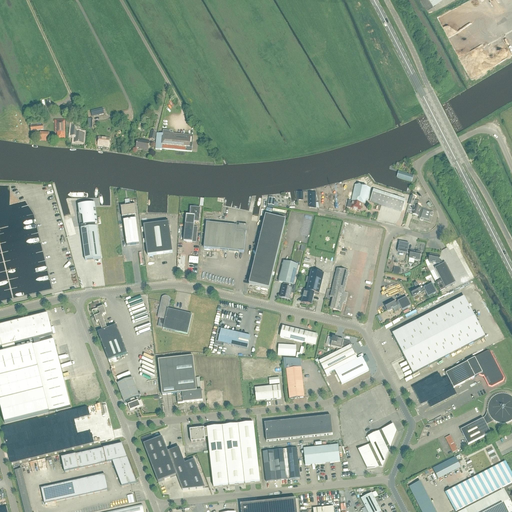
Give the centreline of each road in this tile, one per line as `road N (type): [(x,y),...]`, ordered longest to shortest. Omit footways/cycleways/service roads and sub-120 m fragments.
road 1 (primary): [(511,272),(373,0)]
road 2 (unclassified): [(363,332),(179,285),(77,296)]
road 3 (unclassified): [(511,246),(386,0)]
road 4 (unclassified): [(125,429),(324,404),(385,374)]
road 5 (unclassified): [(511,168),(496,135),(475,131),(416,166),(441,216),(439,231),(391,229)]
road 6 (unclassified): [(155,508),(390,481)]
road 7 (unclassified): [(125,429),(77,296)]
road 8 (track): [(77,0),(130,114)]
